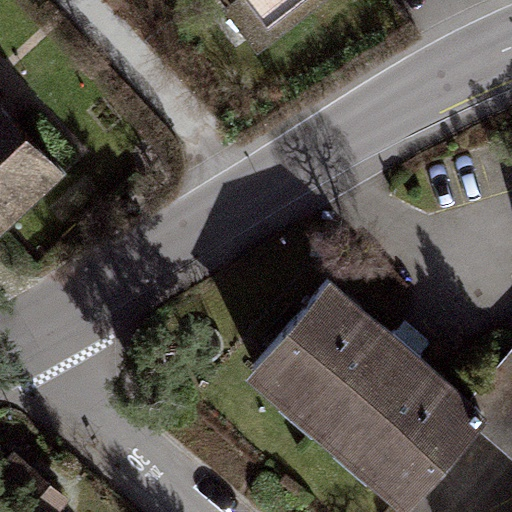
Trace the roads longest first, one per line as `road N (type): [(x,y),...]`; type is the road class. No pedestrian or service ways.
road 1 (residential): [(12,335),(410,98),(511,47)]
road 2 (residential): [(12,335),(209,511)]
